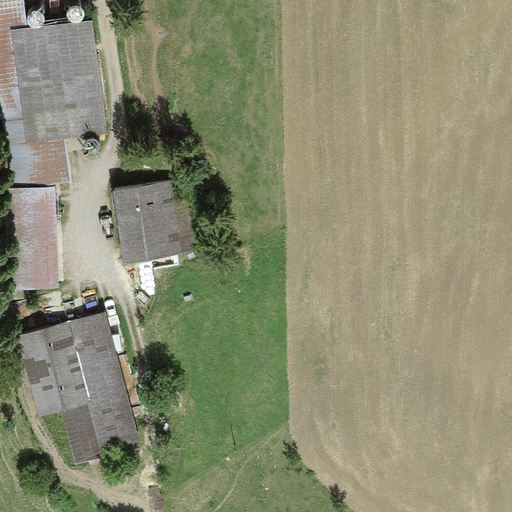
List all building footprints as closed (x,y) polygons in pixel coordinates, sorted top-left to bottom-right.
[(64,129),(28,135),(12,20),(29,18),(26,0),(0,0),(0,75),(0,76),(14,177),(70,168),(64,129)] [(109,123),(92,9),(29,18),(12,20),(28,135),(64,129),(109,123)] [(171,173),(113,182),(124,254),(199,243),(191,192),(175,195),(171,173)] [(5,180),(8,281),(60,280),(57,179),(5,180)] [(140,436),(105,306),(17,329),(52,459),(140,436)]
